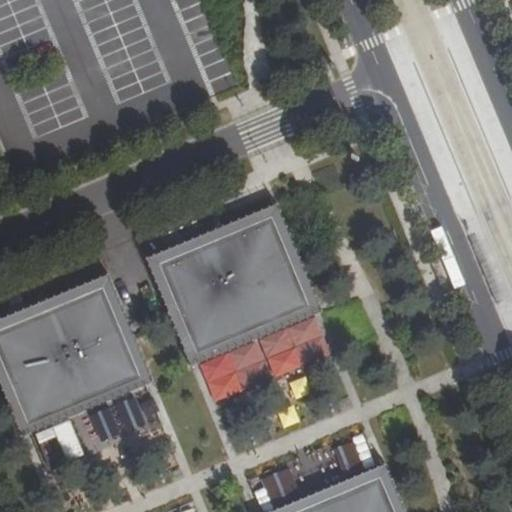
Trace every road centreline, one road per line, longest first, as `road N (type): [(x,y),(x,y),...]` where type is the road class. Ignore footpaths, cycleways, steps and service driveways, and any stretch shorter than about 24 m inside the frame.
road 1 (unclassified): [(383,79),(0,241)]
road 2 (unclassified): [(383,79),(511,391)]
road 3 (unclassified): [(511,114),(462,0)]
